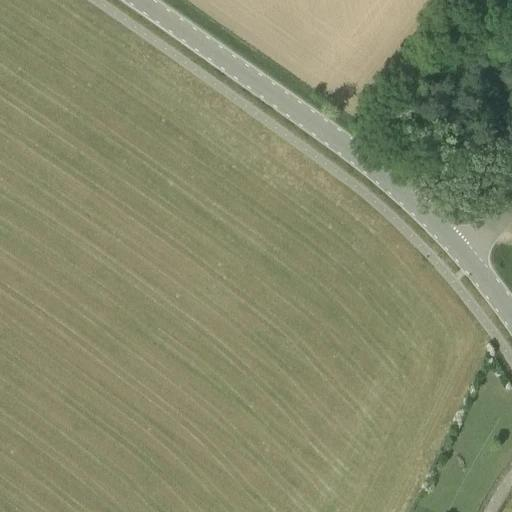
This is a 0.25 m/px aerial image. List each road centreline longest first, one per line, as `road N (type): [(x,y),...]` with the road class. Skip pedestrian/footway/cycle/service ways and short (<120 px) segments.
road 1 (tertiary): [(463,254),(359,159),(140,0)]
road 2 (unclassified): [(511,144),(478,0)]
